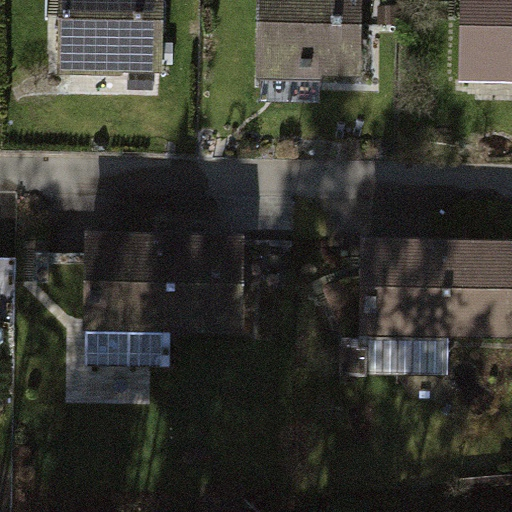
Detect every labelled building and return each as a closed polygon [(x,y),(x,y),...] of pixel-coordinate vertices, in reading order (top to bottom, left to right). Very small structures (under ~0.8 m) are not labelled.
[(128,78),(168,78),(169,0),(64,0),(63,80),(128,81),(128,78)] [(326,82),(367,83),(368,0),(263,0),(262,84),(326,85),(326,82)] [(511,0),(459,0),(458,76),(511,77),(511,0)] [(173,326),(245,328),(247,226),(88,222),(85,338),(172,340),(173,326)] [(447,333),(511,334),(511,232),(359,231),(358,333),(368,333),(368,371),(447,371),(447,333)] [(17,255),(0,254),(0,322),(14,323),(17,255)] [(245,509),(245,482),(207,482),(207,510),(245,509)]
